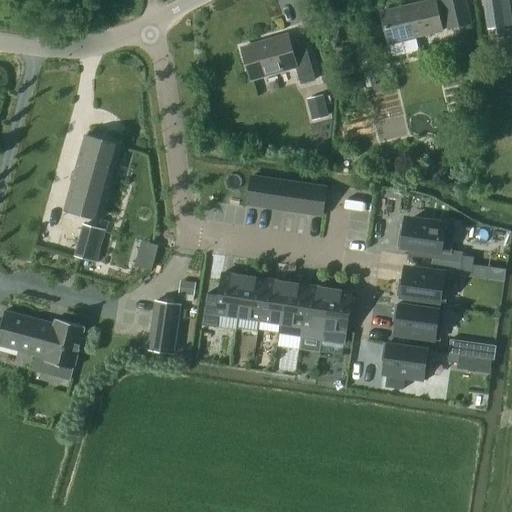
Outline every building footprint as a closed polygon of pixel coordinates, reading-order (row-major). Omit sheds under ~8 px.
[(432,0),(381,12),(389,44),(443,31),(435,0),(432,0)] [(439,0),(447,30),(473,24),(466,0),(439,0)] [(500,0),(483,0),(488,29),(504,27),(500,0)] [(251,80),(296,67),(301,85),(316,80),(307,51),(294,55),(288,35),(242,48),(251,80)] [(356,74),(350,48),(336,51),(342,77),(356,74)] [(323,96),(308,100),(312,117),(327,114),(323,96)] [(122,145),(85,135),(65,209),(101,219),(122,145)] [(247,204),(260,206),(264,180),(251,178),(247,204)] [(260,206),(272,208),(276,182),(264,180),(260,206)] [(272,208),(285,209),(289,183),(276,182),(272,208)] [(285,209),(297,211),(301,185),(289,183),(285,209)] [(297,211),(310,213),(314,187),(301,185),(297,211)] [(314,187),(310,213),(323,215),(327,189),(314,187)] [(401,231),(399,246),(451,254),(455,225),(427,221),(426,226),(405,223),(404,231),(401,231)] [(463,255),(462,263),(473,265),(475,257),(463,255)] [(462,263),(460,271),(472,273),(473,265),(462,263)] [(400,280),(398,295),(450,303),(454,275),(426,270),(426,275),(405,272),(403,280),(400,280)] [(219,314),(239,317),(245,277),(222,274),(219,296),(207,294),(202,325),(217,328),(219,314)] [(239,317),(260,320),(266,280),(245,277),(239,317)] [(260,320),(281,323),(287,283),(266,280),(260,320)] [(185,281),(183,294),(193,296),(195,283),(185,281)] [(300,337),(300,335),(302,326),(303,326),(309,286),(287,283),(281,323),(280,334),(300,337)] [(303,326),(302,326),(300,335),(324,339),(325,329),(324,329),(330,290),(309,286),(303,326)] [(352,293),(330,290),(324,329),(325,329),(346,333),(352,293)] [(148,350),(174,354),(181,305),(155,301),(148,350)] [(397,305),(394,321),(397,321),(396,330),(417,332),(417,337),(445,341),(449,312),(397,305)] [(0,331),(0,346),(35,355),(46,358),(45,362),(74,370),(80,345),(83,346),(87,331),(84,330),(85,327),(56,319),(55,324),(5,311),(0,331)] [(385,345),(383,360),(386,361),(384,369),(405,372),(405,378),(432,382),(437,352),(385,345)] [(450,346),(449,354),(460,355),(461,347),(450,346)] [(449,354),(447,362),(459,363),(460,355),(449,354)] [(473,357),(471,371),(490,373),(492,360),(477,358),(473,357)] [(387,379),(386,387),(403,390),(405,381),(387,379)]
